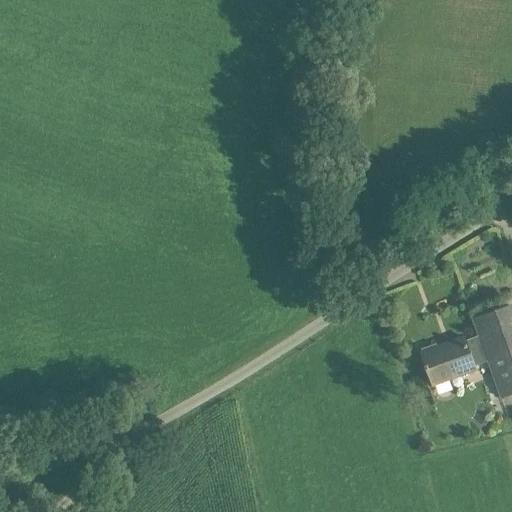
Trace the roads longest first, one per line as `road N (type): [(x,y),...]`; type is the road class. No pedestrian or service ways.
road 1 (unclassified): [(122,441),(261,363),(511,200)]
road 2 (track): [(340,310),(309,185),(333,0)]
road 3 (unclassified): [(122,441),(0,480)]
